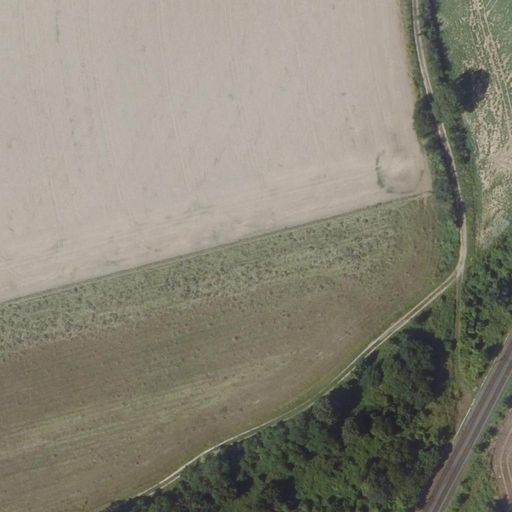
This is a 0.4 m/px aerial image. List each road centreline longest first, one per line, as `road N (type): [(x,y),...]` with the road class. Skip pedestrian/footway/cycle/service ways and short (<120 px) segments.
road 1 (track): [(461,263),(317,401),(105,511)]
road 2 (track): [(455,399),(460,197),(412,0)]
